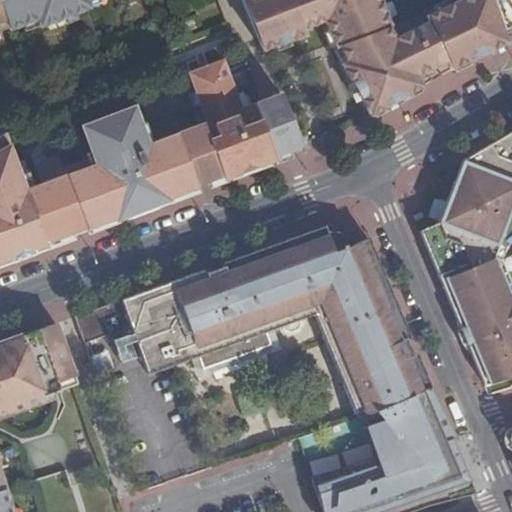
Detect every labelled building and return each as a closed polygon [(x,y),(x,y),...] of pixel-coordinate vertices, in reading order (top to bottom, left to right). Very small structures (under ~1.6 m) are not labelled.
[(1,0),(0,0),(0,28),(11,24),(1,0)] [(1,0),(11,24),(13,29),(23,25),(40,19),(42,24),(42,26),(64,18),(77,13),(89,8),(88,6),(85,0),(1,0)] [(244,0),(251,16),(265,48),(283,41),(306,32),(304,26),(326,17),(336,43),(339,42),(348,58),(341,62),(371,113),(423,85),(418,78),(416,73),(433,65),(448,59),(452,69),(507,40),(503,29),(492,0),(455,0),(425,15),(429,22),(394,38),(386,25),(392,23),(382,0),(244,0)] [(511,0),(492,0),(503,29),(511,23),(511,0)] [(66,25),(80,20),(77,13),(64,18),(66,25)] [(42,24),(40,19),(23,25),(25,31),(42,24)] [(210,128),(179,141),(198,192),(199,193),(225,183),(227,186),(278,166),(277,163),(307,151),(285,99),(253,111),(245,114),(240,100),(227,65),(191,80),(196,94),(202,107),(210,128)] [(416,73),(418,78),(435,71),(433,65),(416,73)] [(196,94),(189,97),(194,110),(202,107),(196,94)] [(247,97),(240,100),(245,114),(253,111),(247,97)] [(94,173),(70,182),(86,227),(98,222),(103,225),(117,219),(121,229),(156,215),(171,209),(170,208),(184,202),(186,197),(198,192),(179,141),(156,150),(150,152),(142,132),(135,114),(86,132),(95,158),(100,170),(94,173)] [(142,132),(150,152),(156,150),(148,130),(142,132)] [(437,217),(419,225),(483,379),(511,366),(511,283),(511,284),(496,247),(491,247),(497,228),(509,191),(511,190),(511,130),(506,134),(459,162),(437,217)] [(70,182),(68,176),(35,188),(27,191),(22,177),(16,160),(11,147),(6,135),(0,137),(0,262),(9,259),(9,260),(33,251),(32,250),(45,246),(43,241),(52,238),(57,240),(86,229),(86,227),(70,182)] [(16,160),(23,157),(18,144),(11,147),(16,160)] [(95,158),(89,160),(94,173),(100,170),(95,158)] [(29,174),(22,177),(27,191),(35,188),(29,174)] [(408,339),(411,338),(369,237),(359,241),(351,245),(329,234),(326,226),(223,263),(225,267),(211,272),(209,268),(76,315),(86,343),(113,333),(108,318),(129,311),(152,372),(203,355),(206,366),(275,342),(270,330),(286,324),(288,328),(297,330),(301,328),(306,319),(305,317),(320,312),(357,418),(359,417),(381,408),(432,388),(417,353),(415,355),(408,339)] [(503,230),(497,228),(491,247),(496,247),(503,230)] [(0,511),(6,511),(0,491),(0,411),(31,401),(54,393),(79,385),(57,323),(28,333),(31,340),(7,349),(4,341),(0,343),(0,511)] [(7,349),(31,340),(28,333),(4,341),(7,349)] [(343,467),(311,477),(323,511),(411,511),(475,490),(432,388),(381,408),(385,417),(363,426),(375,456),(344,467),(343,467)] [(56,401),(54,393),(31,401),(34,410),(56,401)] [(381,408),(359,417),(363,426),(385,417),(381,408)]
